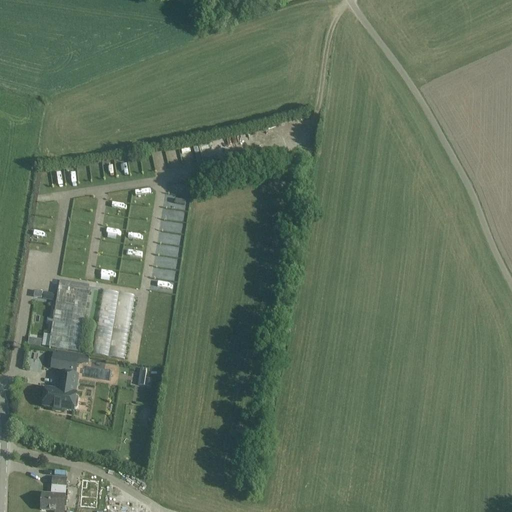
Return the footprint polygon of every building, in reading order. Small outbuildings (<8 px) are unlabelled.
[(192,156),(184,158),(187,166),(194,164),(192,156)] [(44,335),(42,346),(49,347),(49,348),(79,353),(89,290),(60,285),(51,336),(44,335)] [(113,361),(121,300),(110,299),(101,360),(113,361)] [(125,316),(134,316),(135,303),(126,302),(125,316)] [(120,334),(117,343),(128,346),(131,337),(126,336),(131,321),(127,320),(123,335),(120,334)] [(57,356),(54,355),(52,368),(76,372),(77,363),(88,365),(89,356),(58,351),(57,356)] [(146,379),(147,371),(141,370),(138,386),(151,387),(152,380),(146,379)] [(76,411),(78,409),(79,400),(78,398),(76,398),(76,395),(75,395),(78,377),(60,374),(57,391),(46,390),(44,407),(53,409),(53,411),(61,413),(62,410),(74,412),(74,411),(76,411)] [(64,511),(65,497),(66,480),(53,479),(51,496),(42,495),(41,511),(49,511),(64,511)] [(100,483),(84,482),(82,506),(98,508),(100,483)] [(124,483),(123,486),(137,494),(140,488),(131,483),(129,486),(124,483)]
